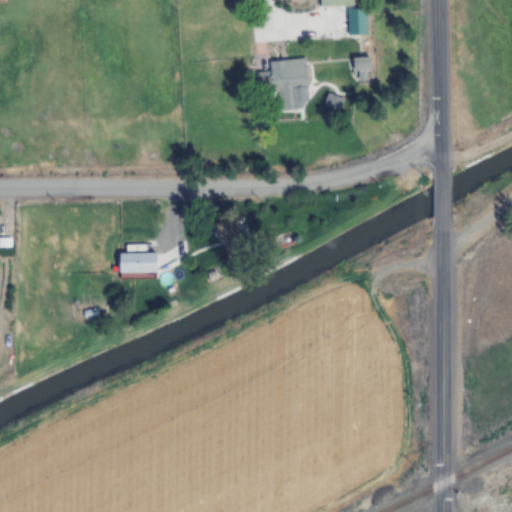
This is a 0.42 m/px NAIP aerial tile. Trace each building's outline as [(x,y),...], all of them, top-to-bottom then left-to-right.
[(346,8),(346,35),(367,35),(367,8),(346,8)] [(269,66),(270,113),(296,113),(296,89),(306,89),(306,66),(269,66)] [(343,100),(328,94),(323,105),(338,111),(343,100)] [(247,221),(219,223),(221,257),(249,255),(247,221)] [(119,253),(119,274),(156,274),(156,253),(119,253)]
